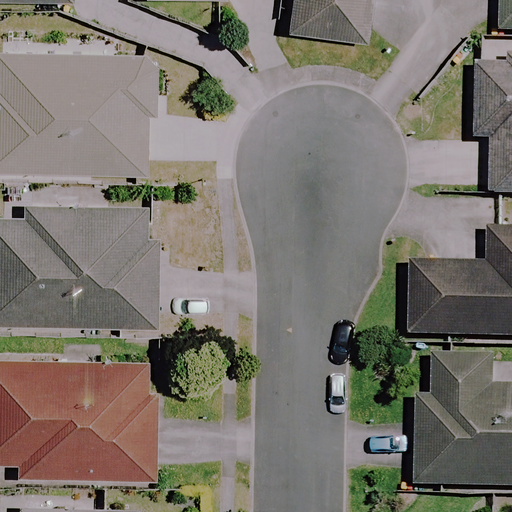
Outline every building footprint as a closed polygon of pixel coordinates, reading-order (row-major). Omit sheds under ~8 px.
[(368,0),(284,0),(279,32),(362,45),(368,0)] [(511,0),(499,0),(498,34),(511,34),(511,0)] [(149,60),(0,52),(0,172),(144,179),(149,60)] [(511,55),(509,55),(509,67),(474,67),(474,137),(487,137),(487,196),(511,196),(511,55)] [(0,327),(148,329),(149,208),(0,206),(0,327)] [(511,230),(488,230),(487,267),(407,265),(406,337),(511,338),(511,230)] [(511,387),(489,387),(490,358),(430,356),(429,398),(416,398),(413,485),(511,488),(511,387)] [(0,360),(0,466),(13,466),(13,478),(149,481),(151,364),(0,360)]
